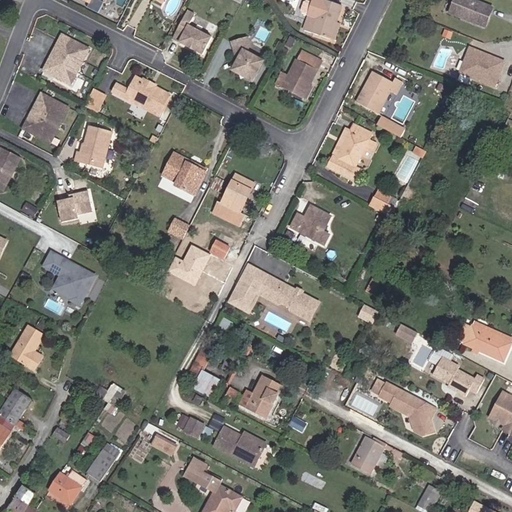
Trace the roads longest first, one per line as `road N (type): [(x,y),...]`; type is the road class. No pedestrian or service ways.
road 1 (residential): [(381,0),(305,140)]
road 2 (residential): [(63,391),(0,505)]
